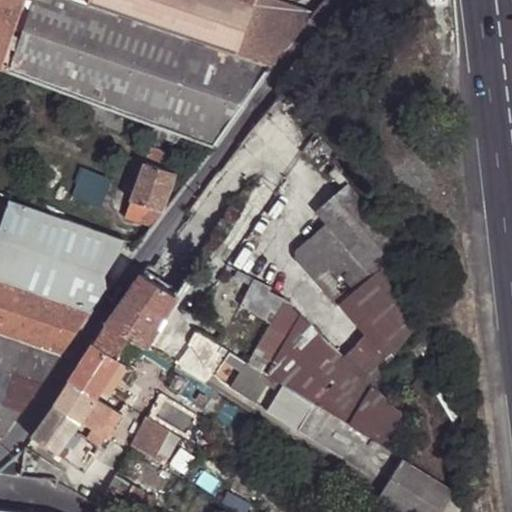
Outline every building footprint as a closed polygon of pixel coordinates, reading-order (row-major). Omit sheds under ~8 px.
[(0,0),(0,67),(143,120),(214,147),(272,66),(235,53),(82,0),(0,0)] [(82,0),(235,53),(253,0),(82,0)] [(253,0),(235,53),(272,66),(314,15),(271,0),(253,0)] [(154,224),(164,212),(160,211),(175,173),(144,162),(125,213),(154,224)] [(330,173),(344,187),(348,184),(349,182),(335,168),(330,173)] [(344,187),(317,212),(327,223),(373,276),(389,262),(404,248),(348,184),(344,187)] [(139,244),(0,193),(0,277),(91,310),(139,244)] [(373,276),(327,223),(294,252),(340,302),(373,276)] [(421,326),(389,262),(373,276),(340,302),(363,336),(341,357),(303,312),(301,315),(289,305),(275,325),(260,355),(275,364),(267,374),(279,381),(287,386),(314,403),(318,405),(361,431),(390,450),(408,423),(375,385),(421,326)] [(141,273),(105,324),(123,337),(138,348),(174,298),(141,273)] [(0,332),(60,354),(91,310),(0,277),(0,332)] [(275,325),(289,305),(286,303),(288,299),(270,291),(272,286),(254,278),(240,308),(275,325)] [(105,324),(92,343),(114,361),(123,337),(105,324)] [(0,435),(1,436),(60,354),(0,332),(0,435)] [(218,378),(228,362),(227,361),(232,353),(198,332),(190,344),(210,370),(218,378)] [(46,416),(31,437),(57,454),(73,429),(78,422),(94,399),(98,393),(118,363),(114,361),(92,343),(57,402),(46,416)] [(275,364),(260,355),(255,352),(250,362),(267,374),(275,364)] [(228,362),(245,372),(250,363),(232,353),(227,361),(228,362)] [(264,379),(267,374),(250,362),(250,363),(245,372),(262,382),(264,379)] [(124,368),(118,363),(98,393),(104,397),(124,368)] [(252,400),(262,382),(245,372),(235,389),(252,400)] [(264,379),(276,386),(279,381),(267,374),(264,379)] [(169,387),(184,396),(191,385),(175,375),(169,387)] [(276,386),(279,389),(283,391),(287,386),(279,381),(276,386)] [(297,429),(314,403),(287,386),(283,391),(279,389),(267,410),(297,429)] [(78,422),(87,428),(82,435),(100,447),(120,417),(94,399),(78,422)] [(343,457),(361,431),(318,405),(302,431),(343,457)] [(147,415),(129,442),(150,456),(169,430),(147,415)] [(73,429),(57,454),(84,472),(100,447),(82,435),(73,429)] [(208,454),(220,462),(225,453),(214,445),(208,454)] [(407,511),(443,511),(455,492),(405,460),(382,496),(407,511)] [(127,495),(132,485),(115,475),(109,485),(127,495)] [(102,497),(124,508),(127,495),(109,485),(102,497)] [(140,507),(148,508),(154,498),(132,485),(127,495),(124,508),(140,507)] [(235,510),(238,511),(251,511),(254,508),(240,500),(235,510)]
